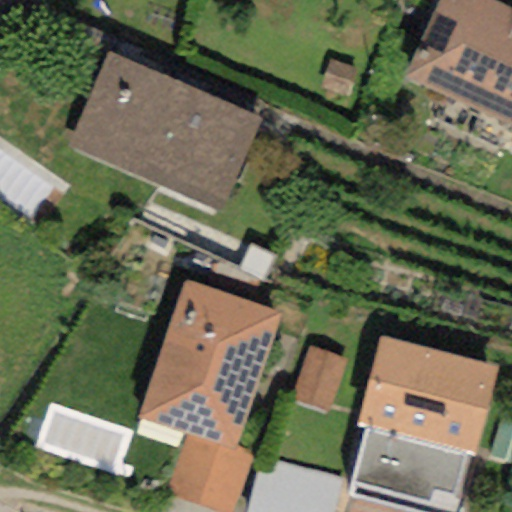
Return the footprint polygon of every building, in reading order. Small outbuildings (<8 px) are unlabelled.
[(0,0),(0,46),(33,1),(31,0),(0,0)] [(511,39),(511,9),(491,0),(436,0),(401,78),(479,113),(511,39)] [(511,39),(479,113),(511,128),(511,39)] [(259,116),(105,50),(65,143),(218,209),(259,116)] [(277,314),(183,283),(138,420),(184,436),(232,450),(233,446),(277,314)] [(496,367),(379,338),(357,425),(366,428),(350,494),(420,511),(452,511),(467,454),(474,456),(496,367)] [(345,361),(307,348),(290,396),(327,410),(345,361)] [(232,511),(251,451),(233,446),(232,450),(184,436),(166,495),(222,511),(232,511)] [(331,511),(339,479),(258,461),(247,511),(331,511)]
